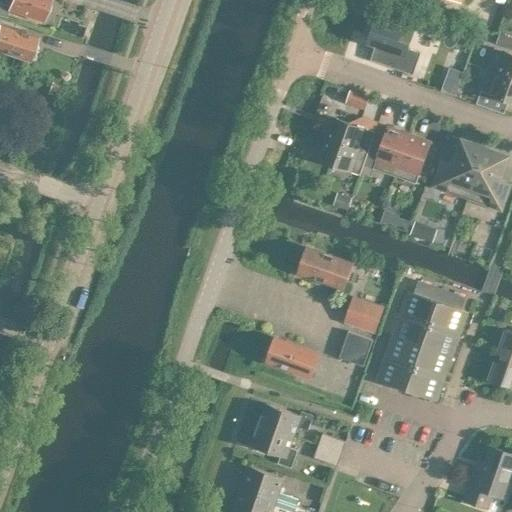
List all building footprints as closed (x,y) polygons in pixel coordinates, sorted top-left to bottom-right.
[(7,10),(42,22),(50,0),(0,0),(0,2),(8,5),(7,10)] [(375,13),(368,34),(373,35),(370,43),(374,45),(369,58),(412,73),(420,51),(407,46),(414,27),(375,13)] [(0,50),(30,61),(39,36),(0,21),(0,50)] [(508,46),(511,37),(499,33),(496,42),(508,46)] [(494,71),(511,77),(511,52),(494,46),(485,68),(494,71)] [(462,72),(449,67),(441,90),(454,94),(462,72)] [(507,99),(511,100),(511,77),(494,71),(487,91),(479,88),(475,101),(502,111),(507,99)] [(368,96),(349,89),(345,101),(364,107),(368,96)] [(325,137),(367,151),(372,138),(374,130),(332,115),(325,137)] [(409,132),(387,125),(381,141),(372,138),(367,151),(363,163),(394,174),(409,132)] [(409,132),(394,174),(415,182),(430,140),(409,132)] [(367,151),(325,137),(317,158),(359,173),(363,163),(367,151)] [(432,185),(466,197),(484,147),(461,139),(453,162),(441,158),(432,185)] [(466,197),(501,209),(511,182),(499,178),(507,155),(484,147),(466,197)] [(347,207),(350,197),(340,193),(336,203),(347,207)] [(425,209),(421,221),(438,226),(442,214),(425,209)] [(405,229),(408,220),(397,216),(394,225),(405,229)] [(297,272),(343,288),(352,261),(306,245),(297,272)] [(415,286),(427,290),(429,284),(417,279),(415,286)] [(425,296),(431,298),(435,286),(429,284),(427,290),(425,296)] [(425,296),(427,290),(415,286),(413,292),(425,296)] [(435,286),(431,298),(437,300),(441,288),(435,286)] [(447,290),(441,288),(437,300),(443,302),(447,290)] [(449,304),(451,298),(453,292),(447,290),(443,302),(449,304)] [(402,313),(429,322),(437,300),(431,298),(425,296),(413,292),(410,291),(402,313)] [(451,298),(463,303),(465,296),(453,292),(451,298)] [(352,295),(344,320),(374,330),(383,305),(352,295)] [(463,303),(451,298),(449,304),(461,308),(463,303)] [(437,300),(429,322),(456,332),(464,309),(461,308),(449,304),(443,302),(437,300)] [(402,313),(395,334),(422,344),(429,322),(402,313)] [(448,353),(456,332),(429,322),(422,344),(448,353)] [(489,376),(511,384),(511,329),(505,327),(489,376)] [(347,329),(338,356),(363,365),(372,338),(347,329)] [(395,334),(387,356),(414,365),(422,344),(395,334)] [(265,360),(310,377),(319,352),(274,335),(265,360)] [(414,365),(441,375),(448,353),(422,344),(414,365)] [(379,378),(406,388),(414,365),(387,356),(379,378)] [(433,397),(441,375),(414,365),(406,388),(433,397)] [(258,423),(293,435),(296,425),(307,429),(312,414),(300,410),(299,414),(265,402),(258,423)] [(279,453),(277,461),(291,466),(297,448),(290,446),(293,435),(258,423),(251,444),(279,453)] [(317,443),(340,451),(344,440),(321,432),(317,443)] [(313,456),(336,463),(340,451),(317,443),(313,456)] [(464,499),(488,507),(489,502),(492,493),(501,496),(511,465),(511,451),(490,444),(486,454),(480,452),(464,499)] [(240,484),(297,504),(299,497),(279,490),(284,477),(247,464),(240,484)] [(240,484),(233,505),(252,511),(271,511),(274,504),(294,511),(297,504),(240,484)]
